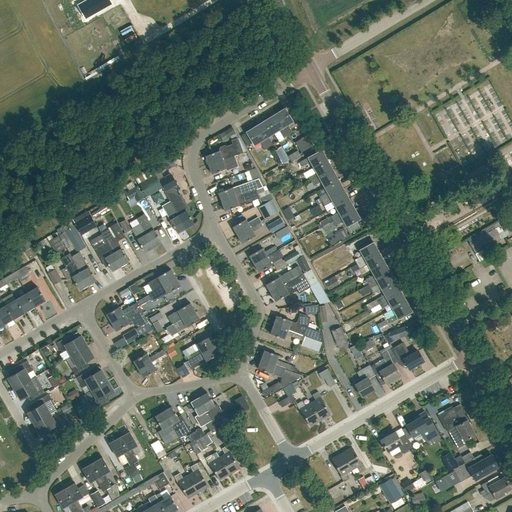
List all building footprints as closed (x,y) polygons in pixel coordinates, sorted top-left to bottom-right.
[(86,19),(112,4),(109,0),(86,0),(78,5),(86,19)] [(285,108),(275,114),(288,135),(292,133),(288,125),(293,121),(285,108)] [(284,138),(288,135),(275,114),(265,120),(274,133),(279,130),(284,138)] [(268,137),(274,133),(265,120),(256,126),(269,147),(273,144),(268,137)] [(229,126),(217,136),(221,141),(233,132),(229,126)] [(264,150),(269,147),(256,126),(246,132),(254,145),(260,142),(264,150)] [(301,139),(307,149),(314,145),(308,134),(301,139)] [(208,165),(233,156),(234,156),(243,153),(238,139),(232,141),(233,143),(232,146),(227,148),(224,146),(221,148),(219,151),(213,153),(211,153),(211,154),(205,156),(208,165)] [(302,167),(310,162),(313,168),(327,160),(321,150),(307,158),(300,162),(302,167)] [(297,151),(292,154),(294,157),(295,159),(300,156),(297,151)] [(168,155),(158,160),(163,169),(173,164),(168,155)] [(234,156),(233,156),(208,165),(211,174),(218,172),(220,171),(226,169),(226,171),(238,166),(234,156)] [(313,168),(316,173),(308,177),(311,182),(332,170),(327,160),(313,168)] [(483,165),(467,175),(471,183),(474,181),(480,178),(488,173),(483,165)] [(313,186),(321,182),(324,188),(338,180),(332,170),(311,182),(313,186)] [(146,197),(162,187),(155,174),(138,184),(146,197)] [(166,190),(164,191),(170,201),(186,228),(194,224),(190,218),(191,218),(190,216),(189,216),(187,211),(189,210),(180,195),(178,197),(172,186),(176,184),(170,175),(160,181),(166,190)] [(226,186),(223,178),(215,181),(217,189),(226,186)] [(258,179),(232,188),(226,190),(226,189),(224,190),(224,191),(218,193),(221,202),(256,189),(256,190),(263,187),(258,179)] [(327,193),(319,197),(322,202),(343,190),(338,180),(324,188),(327,193)] [(143,197),(137,186),(125,193),(129,199),(134,196),(137,201),(143,197)] [(258,194),(264,192),(263,187),(256,190),(256,189),(221,202),(224,211),(231,208),(231,209),(233,208),(239,206),(239,205),(245,203),(245,204),(252,201),(259,198),(258,194)] [(324,206),(332,202),(335,207),(349,199),(343,190),(322,202),(324,206)] [(335,207),(338,212),(330,217),(332,221),(354,209),(349,199),(335,207)] [(264,219),(276,212),(270,200),(257,207),(264,219)] [(113,201),(107,205),(111,212),(118,209),(113,201)] [(170,201),(162,206),(170,220),(173,226),(174,228),(177,233),(186,228),(170,201)] [(105,204),(91,213),(93,217),(101,212),(103,214),(109,210),(105,204)] [(332,221),(322,227),(326,234),(336,228),(335,226),(343,221),(346,227),(360,219),(354,209),(332,221)] [(136,217),(140,225),(153,247),(161,243),(158,237),(157,235),(144,213),(136,217)] [(88,215),(79,220),(86,232),(97,226),(90,214),(88,215)] [(232,227),(237,235),(260,222),(258,218),(248,224),(246,219),(240,222),(238,223),(238,224),(232,227)] [(280,218),(267,225),(271,233),(284,225),(280,218)] [(119,223),(125,234),(131,230),(125,219),(119,223)] [(237,235),(242,243),(248,240),(250,239),(249,239),(255,236),(253,231),(262,226),(260,222),(237,235)] [(125,237),(117,223),(110,227),(118,241),(125,237)] [(65,230),(73,246),(83,241),(74,225),(65,230)] [(153,247),(140,225),(131,229),(140,245),(141,247),(141,246),(145,252),(153,247)] [(101,233),(102,234),(120,266),(128,261),(125,256),(126,255),(124,254),(121,248),(118,243),(116,243),(108,228),(101,233)] [(495,228),(469,243),(475,254),(501,239),(495,228)] [(95,239),(91,241),(96,250),(96,251),(102,262),(103,262),(105,265),(107,265),(108,265),(109,265),(112,271),(120,266),(102,234),(94,239),(95,239)] [(24,251),(31,246),(32,246),(26,236),(18,241),(24,251)] [(58,236),(49,241),(56,254),(65,249),(58,236)] [(362,256),(354,260),(357,265),(378,252),(373,242),(359,250),(362,256)] [(254,264),(276,251),(274,247),(265,252),(262,248),(256,251),(254,252),(255,252),(249,256),(254,264)] [(283,257),(279,249),(276,251),(254,264),(258,272),(264,269),(266,268),(272,265),(271,264),(283,257)] [(283,258),(286,264),(291,262),(300,256),(297,250),(283,258)] [(73,251),(69,253),(74,262),(88,285),(96,280),(93,274),(92,272),(91,273),(88,267),(79,251),(75,254),(73,251)] [(359,269),(367,265),(370,270),(384,262),(378,252),(357,265),(359,269)] [(66,267),(61,270),(67,279),(72,276),(75,282),(76,284),(79,290),(88,285),(74,262),(69,253),(65,256),(61,258),(66,267)] [(297,259),(303,270),(309,266),(303,256),(297,259)] [(373,275),(365,280),(368,284),(389,272),(384,262),(370,270),(373,275)] [(28,271),(25,266),(17,271),(20,276),(28,271)] [(271,281),(266,285),(270,293),(293,280),(303,274),(298,266),(279,277),(273,280),(271,281)] [(47,273),(53,285),(61,280),(55,268),(47,273)] [(148,284),(152,291),(175,278),(171,269),(165,273),(165,272),(163,273),(163,274),(157,277),(158,278),(148,284)] [(293,280),(270,293),(275,301),(281,298),(283,297),(288,294),(289,295),(296,291),(297,292),(300,292),(310,287),(310,286),(318,281),(311,270),(303,274),(293,280)] [(14,272),(6,277),(9,283),(11,286),(19,281),(17,278),(14,272)] [(389,272),(368,284),(368,285),(359,290),(362,297),(372,291),(370,288),(378,284),(381,290),(395,282),(389,272)] [(140,283),(151,278),(148,273),(138,278),(140,283)] [(180,286),(175,278),(152,291),(148,293),(153,301),(173,290),(175,289),(174,289),(180,286)] [(339,284),(336,279),(326,285),(329,290),(339,284)] [(384,295),(376,299),(379,304),(400,292),(395,282),(381,290),(384,295)] [(134,295),(140,291),(136,284),(130,287),(134,295)] [(26,293),(34,306),(45,300),(37,287),(26,293)] [(381,308),(389,304),(392,309),(406,301),(400,292),(379,304),(381,308)] [(24,313),(34,306),(26,293),(16,299),(24,313)] [(325,295),(317,299),(319,304),(329,301),(325,295)] [(16,299),(5,305),(13,319),(24,313),(16,299)] [(392,309),(394,312),(395,315),(387,319),(390,323),(397,319),(398,319),(412,312),(406,301),(392,309)] [(112,311),(106,314),(111,323),(137,308),(137,307),(139,306),(137,302),(131,306),(122,311),(119,307),(114,310),(112,311)] [(195,311),(190,303),(184,306),(182,307),(177,311),(168,317),(172,324),(195,311)] [(0,320),(2,325),(13,319),(5,305),(0,308),(0,320)] [(308,313),(318,312),(318,305),(306,306),(306,313),(308,313)] [(319,306),(321,322),(327,322),(325,305),(319,306)] [(111,323),(116,331),(121,328),(122,328),(124,327),(123,326),(128,324),(129,325),(132,323),(134,326),(136,324),(138,327),(146,323),(137,308),(111,323)] [(157,310),(147,317),(151,323),(161,317),(157,310)] [(200,319),(195,311),(172,324),(174,328),(184,323),(186,327),(192,324),(194,323),(200,319)] [(297,324),(291,321),(285,319),(285,318),(283,318),(282,318),(276,316),(273,325),(298,334),(321,342),(319,332),(306,327),(309,318),(301,314),(297,324)] [(158,332),(163,329),(158,320),(153,323),(158,332)] [(382,332),(388,328),(384,321),(378,324),(382,332)] [(176,333),(171,325),(166,328),(171,336),(176,333)] [(321,342),(298,334),(273,325),(270,334),(276,336),(278,337),(284,339),(286,334),(296,338),(303,340),(301,346),(320,353),(323,343),(321,342)] [(331,330),(337,346),(347,342),(341,327),(331,330)] [(134,328),(122,335),(127,344),(139,337),(134,328)] [(184,329),(174,335),(177,341),(188,334),(184,329)] [(384,335),(389,343),(395,339),(390,332),(384,335)] [(68,336),(56,343),(62,352),(67,349),(71,356),(87,346),(80,335),(71,341),(68,336)] [(183,352),(188,360),(214,345),(209,337),(204,340),(204,339),(202,341),(183,352)] [(165,350),(174,345),(171,339),(162,344),(165,350)] [(362,344),(365,351),(373,347),(369,340),(362,344)] [(417,351),(410,355),(403,343),(392,349),(401,366),(405,363),(409,370),(424,361),(417,351)] [(352,344),(346,347),(353,358),(359,355),(352,344)] [(202,360),(205,359),(206,361),(211,357),(212,358),(213,357),(213,356),(219,353),(214,345),(188,360),(186,361),(191,369),(203,362),(202,360)] [(87,346),(71,356),(77,366),(72,369),(75,374),(87,367),(84,362),(93,357),(87,346)] [(377,368),(375,364),(370,367),(375,374),(379,372),(386,383),(400,375),(393,364),(397,362),(388,346),(379,352),(386,363),(377,368)] [(138,369),(164,354),(166,353),(164,349),(159,352),(158,352),(149,358),(146,353),(141,357),(141,356),(139,357),(139,358),(133,361),(138,369)] [(293,371),(295,367),(276,360),(278,356),(272,353),(270,352),(270,353),(264,350),(261,359),(285,368),(293,371)] [(173,370),(164,354),(138,369),(143,377),(148,374),(149,375),(150,373),(155,370),(156,371),(160,368),(160,369),(163,369),(166,374),(173,370)] [(285,369),(285,368),(261,359),(257,368),(264,370),(263,371),(265,372),(266,371),(272,373),(282,377),(280,383),(282,388),(299,378),(300,375),(285,369)] [(8,378),(14,389),(30,379),(27,374),(33,370),(27,360),(25,361),(15,367),(17,372),(8,378)] [(177,368),(182,378),(189,373),(183,364),(177,368)] [(362,397),(374,390),(368,379),(375,375),(375,374),(370,367),(370,366),(359,372),(364,379),(355,385),(362,397)] [(324,368),(316,372),(324,387),(332,383),(324,368)] [(87,384),(91,390),(107,381),(101,370),(91,375),(89,370),(77,377),(82,387),(87,384)] [(54,388),(60,385),(54,376),(49,379),(54,388)] [(36,390),(30,379),(14,389),(20,399),(30,394),(32,399),(44,392),(42,387),(36,390)] [(93,403),(96,408),(107,402),(104,397),(113,391),(107,381),(91,390),(97,401),(93,403)] [(294,389),(300,386),(297,381),(291,384),(294,389)] [(312,395),(315,400),(310,403),(320,421),(330,415),(321,398),(321,397),(318,391),(312,395)] [(210,398),(207,392),(199,397),(212,420),(216,428),(233,418),(228,410),(223,413),(218,405),(216,404),(214,405),(211,400),(212,400),(211,398),(210,398)] [(34,423),(50,414),(44,403),(51,399),(48,394),(34,402),(37,407),(28,412),(34,423)] [(291,394),(278,402),(281,407),(290,402),(291,404),(295,401),(291,394)] [(200,427),(212,420),(199,397),(190,402),(194,408),(193,408),(194,410),(195,409),(198,415),(194,417),(200,427)] [(310,403),(305,406),(302,401),(296,404),(299,410),(300,410),(310,426),(320,421),(310,403)] [(245,403),(237,407),(241,414),(249,409),(245,403)] [(63,408),(66,413),(72,409),(70,405),(63,408)] [(92,413),(92,412),(89,406),(78,412),(82,419),(92,413)] [(462,406),(455,410),(453,408),(438,416),(446,431),(450,429),(447,424),(453,420),(456,426),(455,426),(458,430),(455,432),(460,442),(463,440),(463,441),(475,434),(467,420),(469,419),(462,406)] [(171,407),(163,411),(176,434),(178,438),(190,431),(181,416),(177,418),(175,414),(176,414),(175,412),(174,412),(171,407)] [(163,411),(155,416),(158,422),(159,424),(162,429),(157,431),(165,445),(178,438),(176,434),(163,411)] [(52,434),(63,428),(60,423),(56,425),(50,414),(34,423),(40,434),(49,429),(52,434)] [(428,416),(422,420),(420,417),(406,425),(412,436),(416,442),(424,438),(425,439),(436,432),(430,421),(428,416)] [(196,431),(199,437),(204,434),(201,429),(198,429),(195,430),(196,431)] [(137,445),(129,431),(119,437),(134,464),(138,461),(136,458),(131,449),(137,445)] [(199,437),(196,431),(187,436),(191,442),(196,439),(199,437)] [(398,438),(395,432),(380,440),(387,452),(397,446),(402,453),(412,447),(404,434),(398,438)] [(136,467),(134,464),(119,437),(109,443),(117,457),(123,453),(129,465),(124,468),(130,479),(131,478),(131,479),(140,474),(136,467)] [(150,444),(158,458),(166,453),(158,440),(150,444)] [(188,454),(194,450),(190,443),(184,446),(188,454)] [(221,449),(225,454),(219,457),(229,474),(240,468),(230,452),(231,451),(227,445),(221,449)] [(351,470),(357,467),(360,473),(366,469),(362,463),(361,464),(352,447),(341,453),(351,470)] [(211,455),(205,458),(209,464),(209,463),(219,480),(229,474),(219,457),(216,452),(211,455)] [(441,457),(448,471),(457,466),(449,452),(441,457)] [(454,459),(458,467),(465,463),(474,458),(470,452),(462,457),(461,455),(454,459)] [(341,453),(331,459),(341,476),(340,476),(344,482),(349,479),(346,473),(351,470),(341,453)] [(470,471),(471,474),(472,476),(475,480),(483,475),(498,467),(497,466),(499,465),(499,462),(495,456),(493,455),(492,456),(491,455),(482,460),(479,455),(474,458),(465,463),(458,467),(453,470),(458,478),(470,471)] [(102,457),(92,463),(105,486),(109,484),(104,474),(110,471),(102,457)] [(96,479),(101,488),(105,486),(92,463),(82,468),(90,482),(96,479)] [(190,467),(193,472),(188,475),(198,493),(208,487),(198,470),(199,469),(196,464),(190,467)] [(429,478),(425,470),(418,473),(423,481),(429,478)] [(157,475),(147,481),(149,485),(155,482),(159,488),(169,482),(168,482),(163,472),(157,475)] [(178,482),(188,499),(198,493),(188,475),(183,478),(180,473),(174,476),(177,482),(178,482)] [(369,487),(367,482),(364,476),(358,480),(364,490),(369,487)] [(510,489),(504,477),(488,486),(486,482),(482,485),(484,490),(480,492),(483,496),(491,492),(496,499),(505,494),(504,492),(510,489)] [(390,478),(379,485),(390,504),(402,497),(390,478)] [(406,492),(414,487),(409,478),(401,483),(406,492)] [(139,492),(139,491),(149,485),(147,481),(136,487),(139,492)] [(65,488),(78,511),(91,511),(88,505),(82,509),(77,500),(83,496),(75,483),(65,488)] [(346,499),(357,492),(353,485),(348,489),(347,487),(340,490),(346,499)] [(139,492),(136,487),(134,488),(130,491),(126,493),(128,498),(139,492)] [(78,511),(65,488),(55,494),(63,508),(67,505),(71,511),(78,511)] [(90,494),(97,507),(105,503),(98,490),(90,494)] [(128,498),(126,493),(115,500),(118,504),(128,498)] [(170,495),(163,499),(160,493),(155,495),(159,502),(165,511),(171,511),(178,509),(170,495)] [(420,505),(416,494),(410,496),(414,507),(420,505)] [(118,504),(115,500),(104,506),(107,510),(118,504)] [(148,508),(150,511),(165,511),(159,502),(153,505),(150,500),(145,503),(148,508)]
